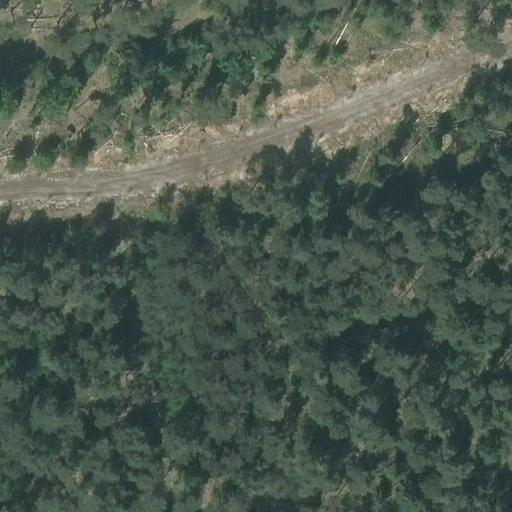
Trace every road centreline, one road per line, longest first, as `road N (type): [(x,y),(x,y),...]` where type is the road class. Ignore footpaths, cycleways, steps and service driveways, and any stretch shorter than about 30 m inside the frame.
road 1 (track): [(511,49),(108,192),(0,198)]
road 2 (track): [(108,192),(171,511)]
